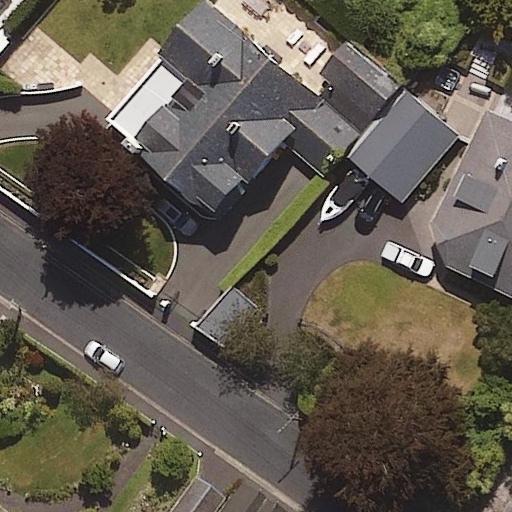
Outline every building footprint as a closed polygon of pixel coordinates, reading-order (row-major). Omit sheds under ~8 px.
[(352,154),(409,90),(350,37),(336,53),(277,0),(206,0),(163,49),(170,56),(114,118),(218,213),(285,139),(329,179),(352,154)] [(409,90),(352,154),(403,201),(461,137),(409,90)] [(433,231),(446,266),(511,294),(511,99),(493,91),(433,231)] [(232,503),(194,476),(169,511),(274,511),(242,489),(232,503)] [(511,511),(511,499),(503,511),(511,511)]
